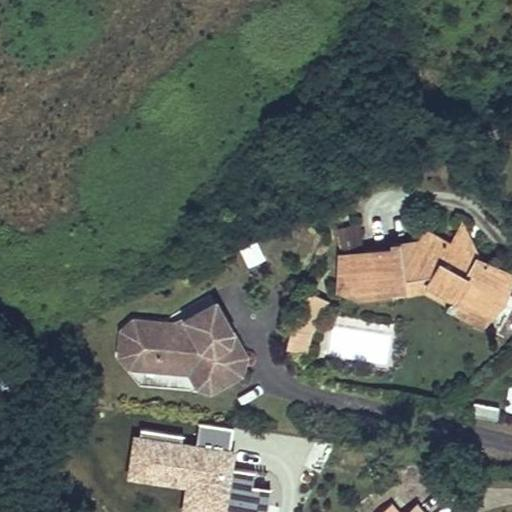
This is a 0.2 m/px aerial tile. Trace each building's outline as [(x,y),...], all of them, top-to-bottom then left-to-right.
[(357,221),(336,226),(341,245),(362,240),(357,221)] [(463,223),(450,246),(447,251),(458,257),(462,250),(480,260),(463,223)] [(431,235),(424,231),(418,241),(425,245),(431,235)] [(341,258),(344,277),(356,277),(359,293),(360,298),(393,295),(393,287),(425,284),(454,301),(450,309),(481,324),(502,301),(510,276),(480,260),(462,250),(458,257),(447,251),(450,246),(431,235),(425,245),(418,241),(392,246),(393,250),(341,258)] [(344,277),(340,277),(338,290),(359,293),(356,277),(344,277)] [(393,287),(393,295),(423,293),(450,309),(454,301),(425,284),(393,287)] [(321,303),(305,291),(283,322),(285,344),(305,350),(303,328),(321,303)] [(244,357),(214,303),(167,329),(159,323),(132,321),(121,331),(119,356),(128,367),(142,368),(147,364),(154,365),(158,370),(188,372),(194,384),(214,373),(220,385),(239,374),(244,357)] [(220,385),(214,373),(194,384),(197,388),(209,391),(220,385)] [(480,399),(477,413),(500,417),(502,404),(480,399)] [(140,430),(134,475),(192,483),(187,511),(268,511),(272,487),(253,485),(255,471),(226,467),(231,428),(198,423),(195,444),(180,442),(181,436),(140,430)]
